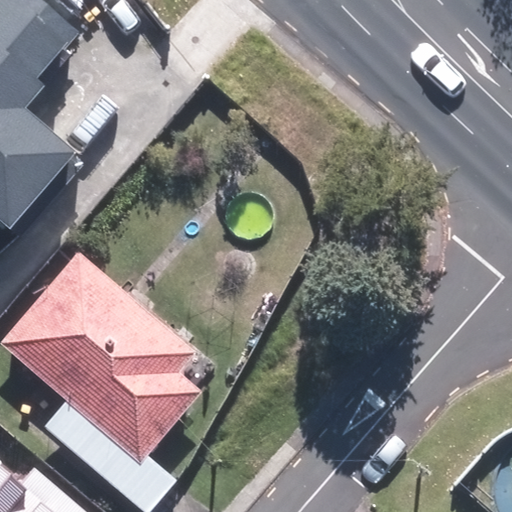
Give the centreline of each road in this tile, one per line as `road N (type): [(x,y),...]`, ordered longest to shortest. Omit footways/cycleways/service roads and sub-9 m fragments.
road 1 (residential): [(297,511),(511,266)]
road 2 (primary): [(424,0),(511,85)]
